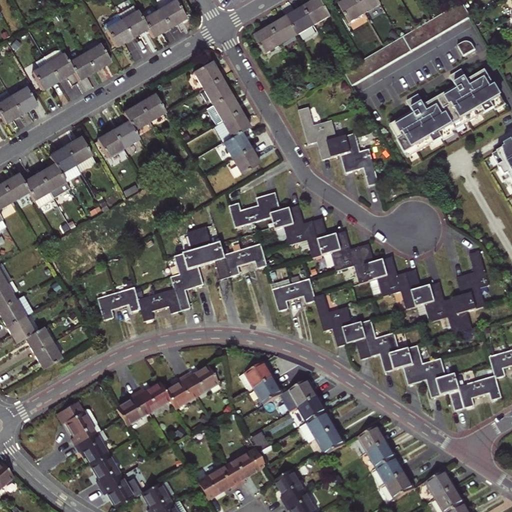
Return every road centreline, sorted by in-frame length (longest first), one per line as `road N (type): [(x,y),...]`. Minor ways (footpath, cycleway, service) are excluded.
road 1 (residential): [(0,423),(147,344),(233,334),(311,356),(457,450)]
road 2 (residential): [(220,27),(308,177),(379,225),(413,230)]
road 3 (residential): [(220,27),(0,156)]
